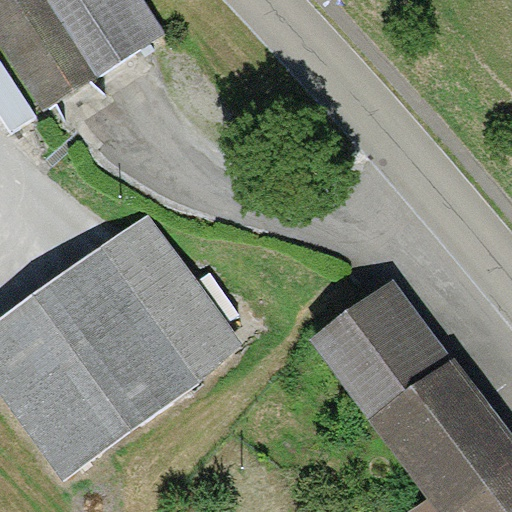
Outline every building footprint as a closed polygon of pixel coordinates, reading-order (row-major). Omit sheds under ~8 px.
[(0,0),(0,45),(45,114),(164,36),(139,0),(0,0)] [(0,62),(0,102),(17,131),(41,117),(7,59),(0,62)] [(150,219),(0,327),(0,393),(62,479),(244,347),(150,219)] [(372,425),(456,363),(397,284),(313,345),(372,425)] [(511,511),(511,436),(456,363),(372,425),(427,502),(410,511),(511,511)]
